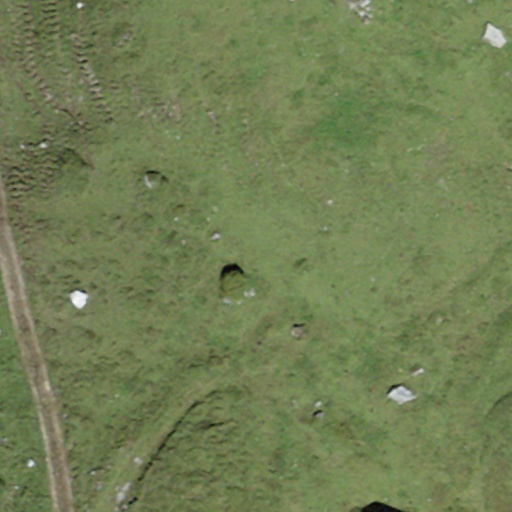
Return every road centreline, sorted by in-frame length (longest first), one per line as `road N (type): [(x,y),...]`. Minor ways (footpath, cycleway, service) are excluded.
road 1 (track): [(104,511),(133,454),(212,380),(311,417),(347,468)]
road 2 (track): [(60,511),(48,415),(0,212)]
